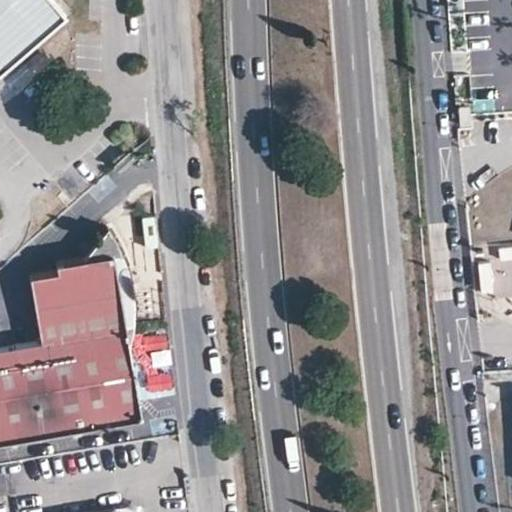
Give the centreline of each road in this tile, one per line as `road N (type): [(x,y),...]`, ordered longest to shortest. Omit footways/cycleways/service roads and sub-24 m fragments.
road 1 (unclassified): [(216,511),(166,0)]
road 2 (tertiary): [(420,0),(470,511)]
road 3 (trunk): [(401,511),(353,0)]
road 4 (trunk): [(255,0),(261,175),(296,511)]
